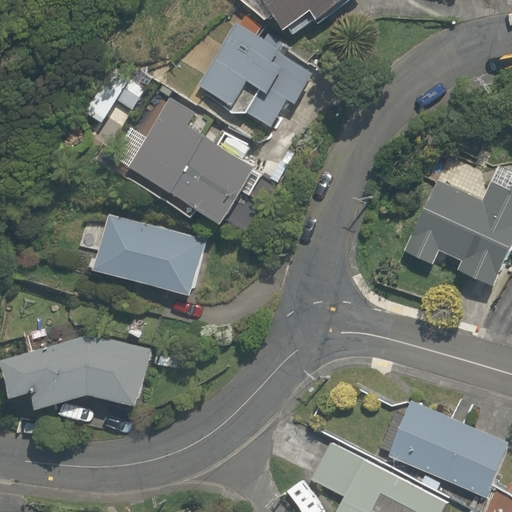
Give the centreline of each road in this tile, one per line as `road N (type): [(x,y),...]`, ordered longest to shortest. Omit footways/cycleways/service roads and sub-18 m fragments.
road 1 (residential): [(306,336),(353,149),(425,70),(469,45),(511,37)]
road 2 (residential): [(0,454),(119,468),(214,430)]
road 3 (residential): [(306,336),(375,334),(511,372)]
road 4 (residential): [(214,430),(306,336)]
